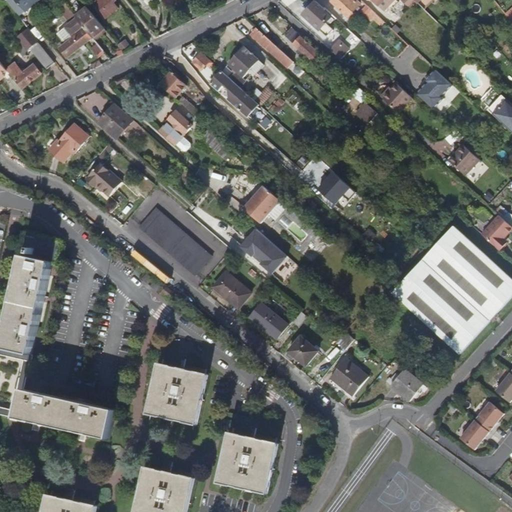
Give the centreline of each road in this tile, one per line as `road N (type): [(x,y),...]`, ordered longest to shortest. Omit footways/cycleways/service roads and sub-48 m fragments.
road 1 (residential): [(0,136),(342,429)]
road 2 (residential): [(0,126),(258,0)]
road 3 (unknown): [(272,0),(454,171)]
road 4 (residential): [(511,321),(434,407),(408,414)]
road 5 (unknown): [(99,77),(198,172)]
road 6 (residential): [(408,414),(472,462),(494,463),(511,444)]
